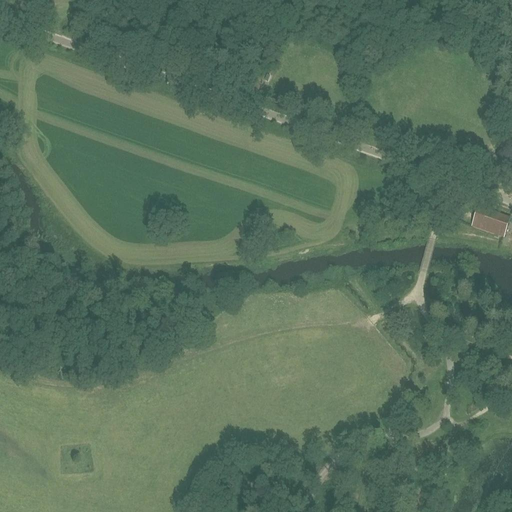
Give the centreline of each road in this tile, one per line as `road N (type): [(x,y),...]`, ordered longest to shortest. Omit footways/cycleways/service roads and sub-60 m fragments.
road 1 (track): [(451,179),(425,264),(399,306),(221,344),(82,386),(51,388),(0,371)]
road 2 (unclassified): [(511,201),(0,18)]
road 3 (track): [(410,299),(449,350),(443,417),(420,435),(385,433),(338,457),(320,474),(304,511)]
